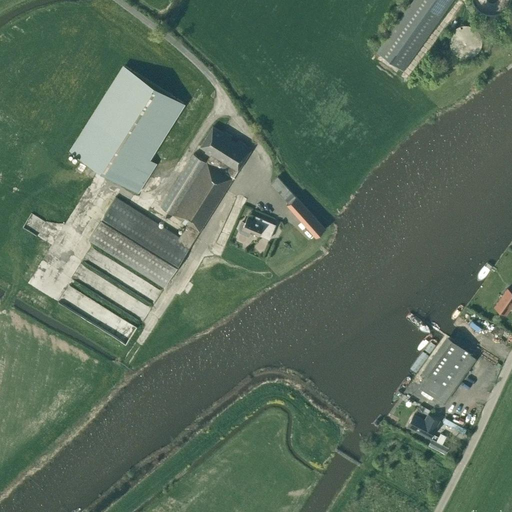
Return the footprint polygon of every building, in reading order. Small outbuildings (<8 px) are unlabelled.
[(413,0),(377,52),(403,70),(452,0),(413,0)] [(507,0),(472,0),(474,3),(475,6),(478,9),(481,11),(484,13),(488,14),(491,14),(495,13),(499,12),(501,11),(503,8),(506,5),(507,2),(507,0)] [(450,36),(449,41),(450,46),(452,50),(455,53),(459,56),(463,57),(468,57),(472,56),(476,53),(479,50),(481,46),(482,41),(481,36),(479,32),(476,28),(472,26),(468,25),(463,25),(459,26),(455,28),(452,32),(450,36)] [(71,150),(139,192),(157,163),(148,158),(184,102),(124,65),(71,150)] [(238,140),(237,142),(231,138),(232,135),(225,131),(224,132),(213,126),(200,146),(206,150),(205,152),(210,155),(206,161),(193,153),(161,206),(188,223),(179,237),(116,196),(89,239),(164,286),(251,148),(238,140)] [(325,228),(296,196),(278,176),(271,182),(289,202),(286,204),(316,237),(325,228)] [(251,231),(258,234),(259,233),(269,238),(275,224),(256,215),(254,219),(247,216),(245,221),(241,220),(238,227),(240,232),(249,236),(251,231)] [(494,306),(506,315),(511,305),(511,290),(507,287),(494,306)] [(419,383),(444,401),(475,358),(445,336),(422,370),(427,373),(419,383)] [(480,364),(472,381),(479,385),(487,367),(480,364)] [(407,425),(420,432),(431,438),(438,426),(437,425),(440,420),(428,414),(425,419),(414,413),(407,425)] [(432,438),(429,444),(445,453),(448,447),(442,443),(446,436),(440,433),(437,441),(432,438)]
